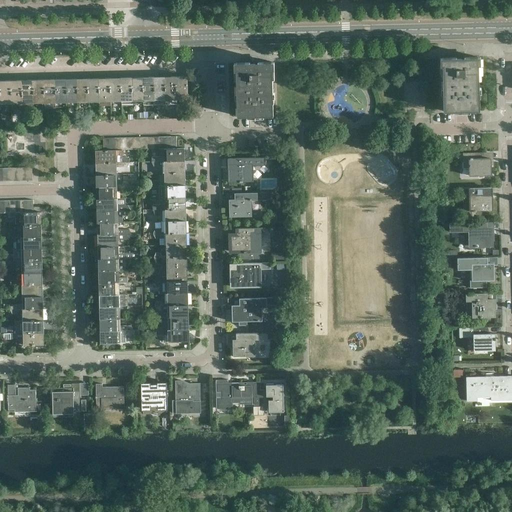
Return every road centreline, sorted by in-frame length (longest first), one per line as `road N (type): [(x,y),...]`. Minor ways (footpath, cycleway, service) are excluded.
road 1 (residential): [(79,362),(208,359),(210,135)]
road 2 (tertiary): [(209,43),(509,36)]
road 3 (tertiary): [(508,26),(208,33)]
road 4 (residential): [(209,68),(0,72)]
road 5 (residential): [(75,189),(73,129),(210,126)]
road 6 (residential): [(511,302),(509,123)]
road 7 (residential): [(79,362),(75,189)]
road 8 (tertiary): [(0,48),(145,44)]
road 9 (tertiary): [(144,34),(0,38)]
